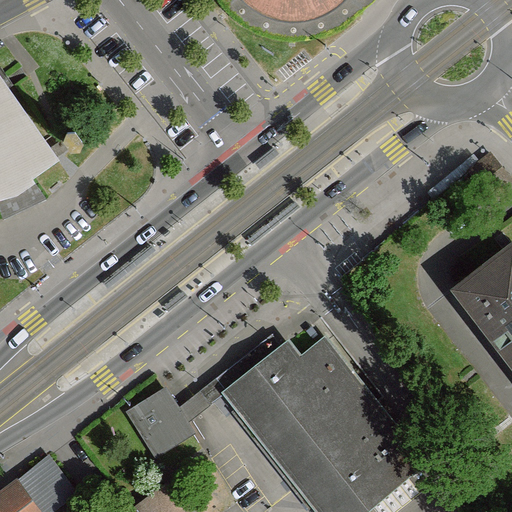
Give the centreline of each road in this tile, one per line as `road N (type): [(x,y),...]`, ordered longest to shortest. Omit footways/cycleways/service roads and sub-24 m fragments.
road 1 (secondary): [(0,442),(104,379),(453,105)]
road 2 (secondary): [(245,154),(0,358)]
road 3 (residential): [(245,154),(120,0)]
road 4 (secondary): [(399,30),(245,154)]
